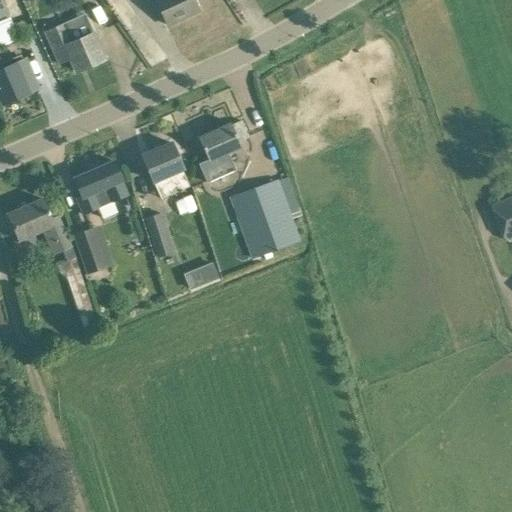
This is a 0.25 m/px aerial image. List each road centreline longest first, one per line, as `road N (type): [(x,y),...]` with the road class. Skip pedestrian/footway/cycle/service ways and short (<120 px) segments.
road 1 (tertiary): [(0,158),(268,41),(335,0)]
road 2 (unclassified): [(0,259),(77,511)]
